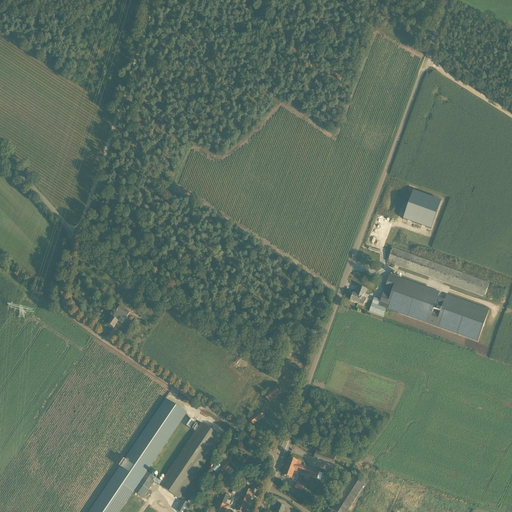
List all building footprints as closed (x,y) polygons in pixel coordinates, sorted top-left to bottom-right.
[(442,200),(415,191),(406,218),(432,228),(442,200)] [(387,262),(396,265),(485,297),(489,283),(392,249),(387,262)] [(378,306),(386,309),(478,342),(489,310),(446,295),(444,300),(438,297),(440,292),(394,276),(390,275),(378,306)] [(361,297),(363,298),(366,290),(358,287),(355,294),(353,294),(351,301),(359,304),(361,297)] [(386,309),(378,306),(372,304),(369,312),(383,317),(386,309)] [(108,325),(113,328),(118,321),(122,316),(126,319),(130,313),(120,306),(108,325)] [(275,386),(264,395),(269,402),(281,393),(275,386)] [(166,400),(125,461),(124,460),(119,467),(120,467),(90,511),(119,511),(142,479),(134,492),(143,498),(152,486),(154,482),(156,479),(147,472),(186,413),(166,400)] [(253,425),(265,416),(260,410),(248,419),(253,425)] [(186,415),(181,422),(189,428),(194,420),(186,415)] [(201,424),(162,482),(159,486),(179,498),(220,437),(221,437),(201,424)] [(313,457),(332,464),(335,456),(316,449),(313,457)] [(230,466),(233,463),(227,458),(225,461),(221,465),(218,469),(224,474),(230,466)] [(283,475),(293,479),(294,479),(296,472),(322,481),(324,474),(300,465),(301,463),(289,458),(283,475)] [(332,509),(335,511),(347,511),(365,485),(353,476),(332,509)] [(234,510),(238,511),(244,511),(253,492),(245,488),(241,497),(240,496),(238,503),(237,502),(234,510)] [(217,503),(219,503),(217,507),(218,507),(217,510),(222,511),(226,511),(227,510),(224,509),(229,497),(221,494),(217,503)] [(177,511),(186,511),(191,505),(183,501),(178,511),(177,511)]
